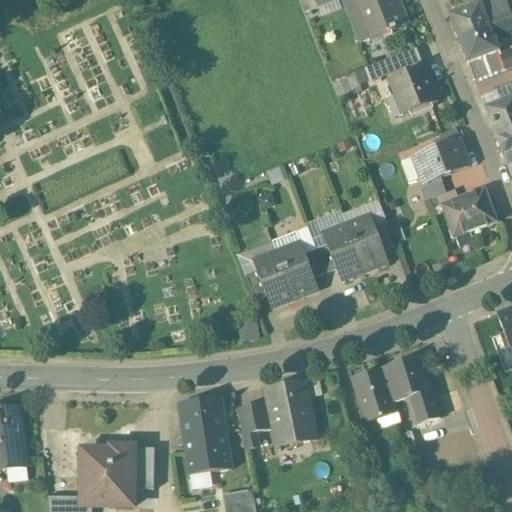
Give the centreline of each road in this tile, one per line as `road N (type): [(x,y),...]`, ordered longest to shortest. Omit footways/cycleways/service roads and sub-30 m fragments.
road 1 (secondary): [(0,379),(118,384),(208,377),(340,352),(449,310)]
road 2 (residential): [(511,201),(433,0)]
road 3 (residential): [(449,310),(511,499)]
